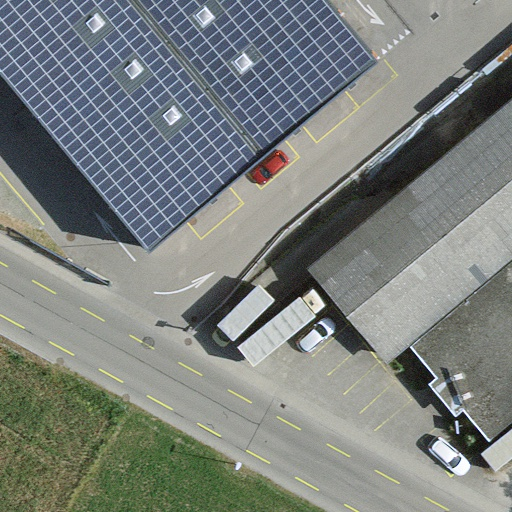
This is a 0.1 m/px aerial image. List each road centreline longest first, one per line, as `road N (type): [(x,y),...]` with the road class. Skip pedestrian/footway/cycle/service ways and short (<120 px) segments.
road 1 (residential): [(406,511),(0,286)]
road 2 (unknown): [(511,32),(201,265),(153,320)]
